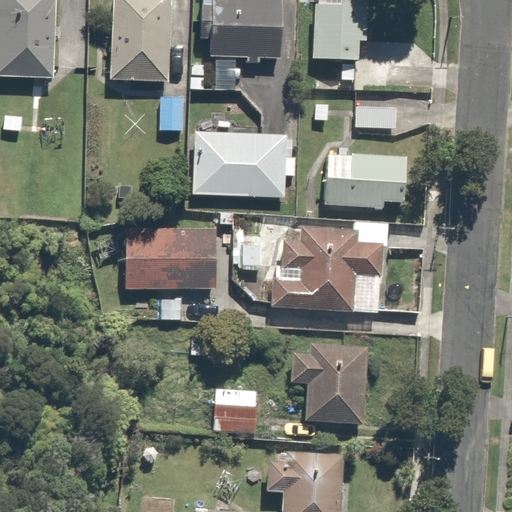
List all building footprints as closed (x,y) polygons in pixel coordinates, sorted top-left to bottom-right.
[(50,0),(0,0),(0,74),(46,77),(50,0)] [(164,0),(107,0),(104,77),(162,80),(164,0)] [(279,0),(206,0),(205,52),(278,54),(279,0)] [(352,0),(305,0),(303,55),(351,57),(352,0)] [(362,63),(335,61),(334,76),(348,77),(348,88),(361,89),(362,63)] [(406,64),(367,62),(366,78),(405,79),(406,64)] [(179,128),(180,94),(152,94),(152,128),(179,128)] [(387,108),(349,107),(348,125),(387,126),(387,108)] [(21,115),(0,114),(0,133),(20,134),(21,115)] [(181,195),(276,197),(277,174),(290,174),(291,130),(182,128),(181,195)] [(323,151),(321,202),(384,205),(384,197),(396,197),(398,154),(323,151)] [(128,184),(104,182),(102,200),(126,202),(128,184)] [(114,215),(114,284),(202,284),(202,214),(114,215)] [(346,239),(371,241),(379,241),(381,221),(348,218),(346,239)] [(291,236),(270,234),(265,302),(341,309),(345,270),(369,272),(371,241),(346,239),(340,238),(341,226),(292,222),(291,236)] [(350,422),(353,341),(296,339),(296,347),(281,347),(280,378),(296,378),(294,420),(350,422)] [(247,387),(208,384),(205,428),(244,431),(247,387)] [(327,511),(330,447),(283,446),(283,457),(256,456),(255,487),(273,488),(271,511),(327,511)] [(241,511),(242,506),(198,503),(197,509),(189,509),(188,511),(241,511)]
